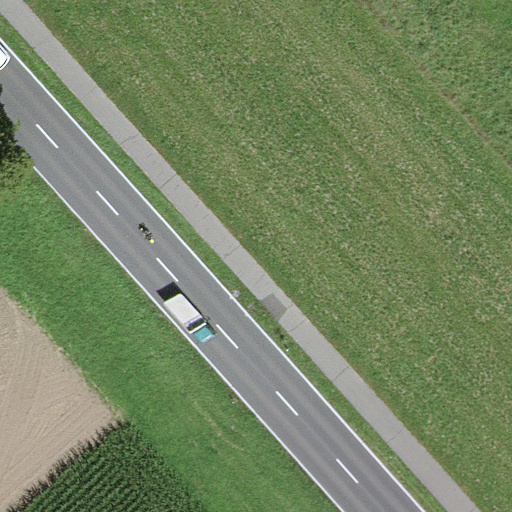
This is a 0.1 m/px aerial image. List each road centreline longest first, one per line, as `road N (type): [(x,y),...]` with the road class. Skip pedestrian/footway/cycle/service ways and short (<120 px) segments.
road 1 (track): [(461,511),(1,0)]
road 2 (primary): [(0,84),(382,511)]
